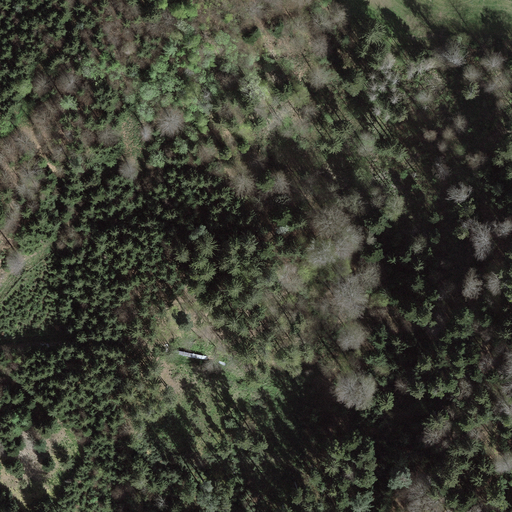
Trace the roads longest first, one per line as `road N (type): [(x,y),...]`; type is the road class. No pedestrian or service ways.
road 1 (track): [(0,339),(29,313),(39,266),(96,171)]
road 2 (track): [(0,137),(81,0)]
